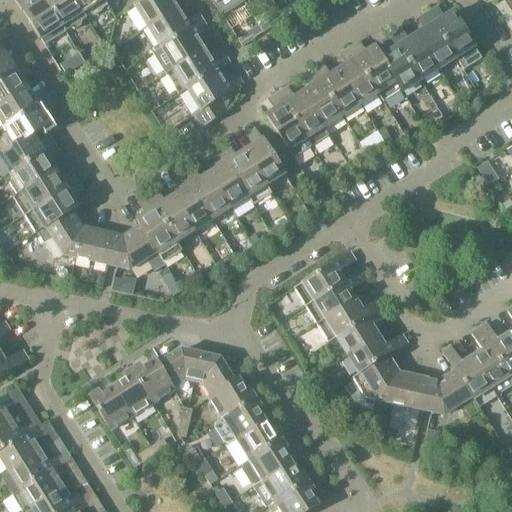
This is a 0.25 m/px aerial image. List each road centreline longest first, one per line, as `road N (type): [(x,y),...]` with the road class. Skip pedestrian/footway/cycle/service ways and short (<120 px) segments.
road 1 (residential): [(421,0),(370,18),(255,89),(251,111),(111,198),(71,136),(53,78),(4,0)]
road 2 (residential): [(342,220),(413,329),(439,333),(511,287)]
road 3 (residential): [(115,511),(38,394),(54,303)]
road 4 (residential): [(511,101),(449,137),(440,164),(342,220)]
road 5 (residential): [(336,506),(234,333)]
road 6 (residential): [(234,333),(54,303)]
road 7 (residential): [(342,220),(244,277),(234,333)]
